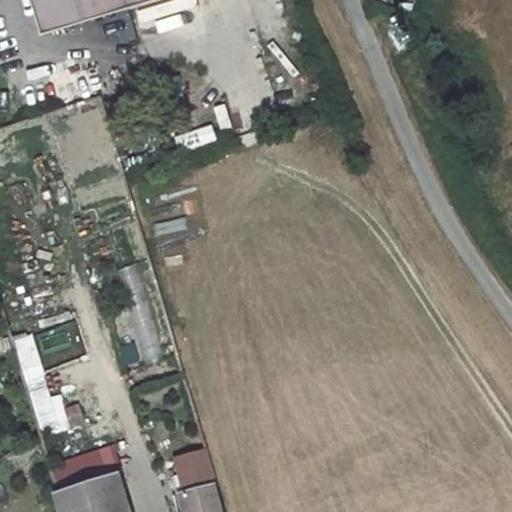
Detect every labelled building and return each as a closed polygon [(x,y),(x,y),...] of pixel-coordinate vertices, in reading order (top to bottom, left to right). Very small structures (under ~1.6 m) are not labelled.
[(31,0),(43,35),(159,0),(31,0)] [(29,251),(32,263),(54,257),(51,245),(29,251)] [(22,301),(60,301),(61,288),(22,287),(22,301)] [(35,435),(67,428),(61,394),(46,397),(34,335),(16,338),(35,435)] [(93,412),(106,414),(109,390),(97,388),(93,412)] [(67,427),(88,424),(84,405),(64,408),(67,427)] [(209,455),(176,464),(184,493),(213,484),(214,486),(217,485),(209,455)] [(129,511),(118,474),(57,494),(62,511),(129,511)] [(213,484),(184,493),(189,511),(221,511),(214,486),(213,484)]
